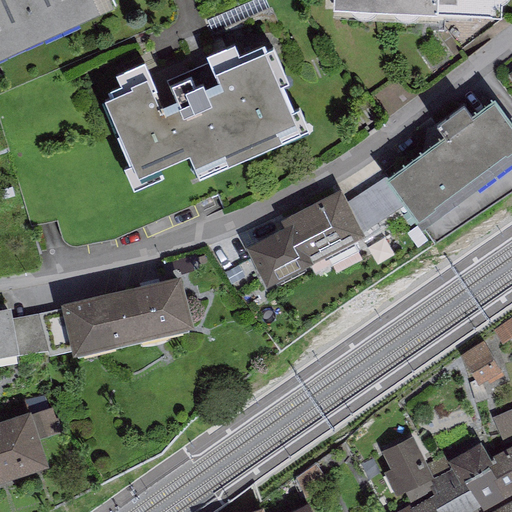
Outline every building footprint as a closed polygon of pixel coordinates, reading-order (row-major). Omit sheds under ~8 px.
[(0,68),(42,50),(19,0),(6,0),(0,3),(0,68)] [(19,0),(42,50),(113,17),(105,0),(19,0)] [(333,0),(332,17),(500,26),(501,0),(333,0)] [(144,72),(115,85),(120,97),(110,101),(114,109),(104,113),(132,173),(123,178),(133,200),(162,186),(158,179),(188,166),(198,190),(300,146),(298,143),(307,139),(298,119),(291,123),(281,95),(288,92),(273,58),(265,62),(263,55),(238,64),(234,54),(206,64),(222,100),(207,107),(202,97),(194,101),(189,89),(171,98),(176,110),(158,119),(152,102),(156,99),(144,72)] [(460,112),(433,132),(444,145),(386,188),(419,232),(436,220),(434,217),(506,164),(508,166),(511,162),(511,134),(493,108),(470,126),(460,112)] [(352,194),(387,176),(382,164),(346,182),(352,194)] [(341,194),(280,225),(285,234),(245,254),(265,293),(366,243),(341,194)] [(182,277),(62,305),(74,358),(194,329),(182,277)] [(11,302),(0,303),(0,351),(18,348),(13,315),(11,302)] [(37,311),(13,315),(18,348),(0,351),(0,355),(47,345),(37,311)] [(483,338),(460,352),(478,383),(486,378),(488,382),(505,372),(483,338)] [(511,405),(494,414),(505,444),(509,442),(511,440),(511,405)] [(30,413),(0,422),(0,484),(48,468),(30,413)] [(412,430),(381,446),(390,463),(384,467),(396,490),(404,486),(412,501),(430,491),(429,490),(434,487),(431,481),(433,480),(430,473),(433,471),(428,461),(412,430)] [(480,434),(447,453),(460,475),(465,472),(482,501),(483,503),(504,491),(492,470),(495,468),(488,456),(492,454),(491,452),(480,434)] [(504,491),(511,486),(511,447),(509,442),(505,444),(491,452),(492,454),(488,456),(495,468),(492,470),(504,491)] [(447,453),(428,461),(433,471),(430,473),(433,480),(431,481),(434,487),(448,511),(453,511),(458,510),(459,511),(461,511),(482,501),(465,472),(460,475),(447,453)] [(430,491),(412,501),(410,502),(415,511),(459,511),(458,510),(453,511),(448,511),(434,487),(429,490),(430,491)] [(511,511),(511,493),(485,509),(486,511),(511,511)] [(317,511),(310,495),(273,511),(317,511)] [(266,511),(263,500),(222,511),(266,511)] [(386,511),(415,511),(410,502),(409,500),(386,511)]
